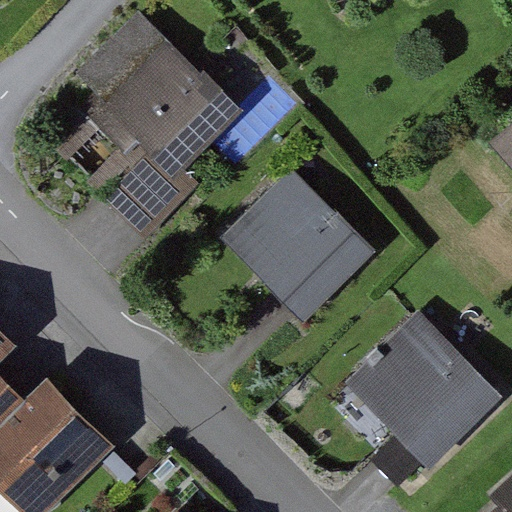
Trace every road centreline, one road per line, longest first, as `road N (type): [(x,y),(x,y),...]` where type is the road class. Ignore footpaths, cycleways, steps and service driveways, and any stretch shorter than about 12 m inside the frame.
road 1 (residential): [(301,511),(0,206)]
road 2 (residential): [(0,98),(92,0)]
